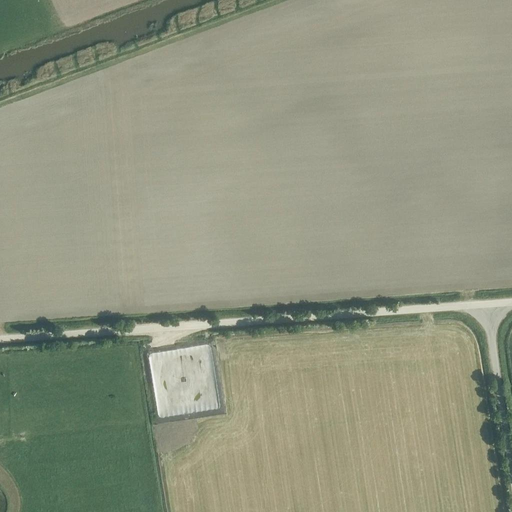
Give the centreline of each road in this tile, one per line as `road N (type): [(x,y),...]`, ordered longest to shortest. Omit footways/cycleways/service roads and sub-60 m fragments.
road 1 (unclassified): [(0,338),(486,303)]
road 2 (unclassified): [(511,473),(486,303)]
